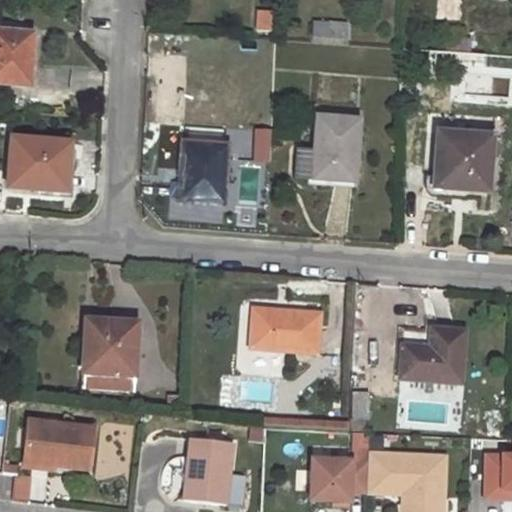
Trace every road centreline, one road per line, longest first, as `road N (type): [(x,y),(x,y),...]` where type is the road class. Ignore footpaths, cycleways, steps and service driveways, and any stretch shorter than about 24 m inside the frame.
road 1 (residential): [(511,274),(115,245)]
road 2 (residential): [(130,0),(115,245)]
